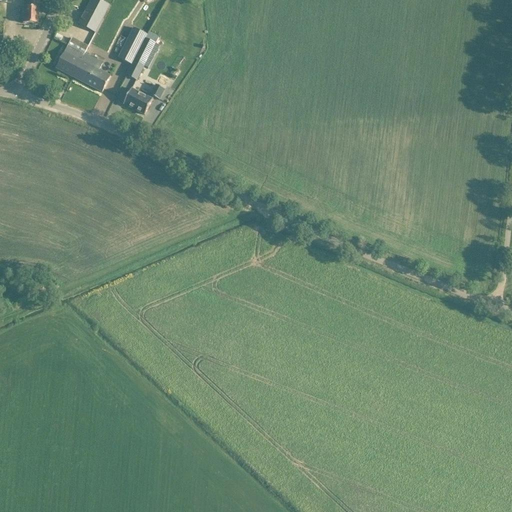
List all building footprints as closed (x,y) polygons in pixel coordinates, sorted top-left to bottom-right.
[(0,0),(0,1),(0,0),(23,0),(23,7),(22,24),(37,24),(37,8),(37,0),(0,0)] [(98,0),(91,0),(79,23),(96,32),(110,6),(98,0)] [(134,28),(119,58),(132,65),(139,51),(146,39),(148,35),(134,28)] [(149,33),(148,35),(146,39),(156,44),(159,37),(149,33)] [(132,65),(127,76),(137,81),(144,67),(148,69),(148,68),(141,64),(146,54),(153,58),(160,46),(156,44),(146,39),(139,51),(132,65)] [(103,64),(77,51),(68,46),(56,69),(102,93),(111,77),(99,71),(103,64)] [(150,98),(132,89),(124,105),(145,115),(153,100),(154,97),(159,100),(165,90),(157,85),(150,98)]
